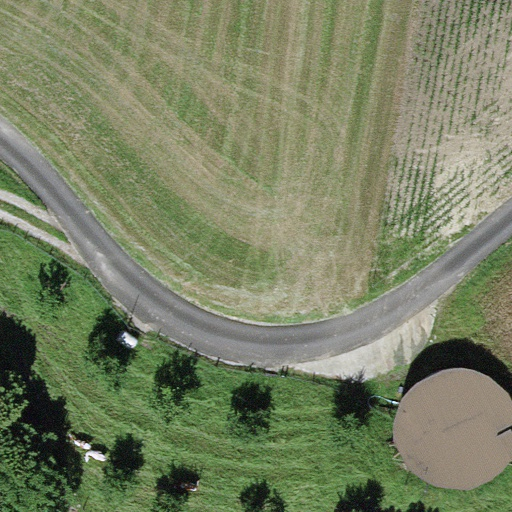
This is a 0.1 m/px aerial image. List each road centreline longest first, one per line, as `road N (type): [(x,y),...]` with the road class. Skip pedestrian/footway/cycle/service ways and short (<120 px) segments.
road 1 (unclassified): [(511,219),(414,306),(360,341),(296,355),(215,346),(160,314),(0,140)]
road 2 (track): [(0,397),(61,511)]
road 3 (track): [(110,258),(0,209)]
